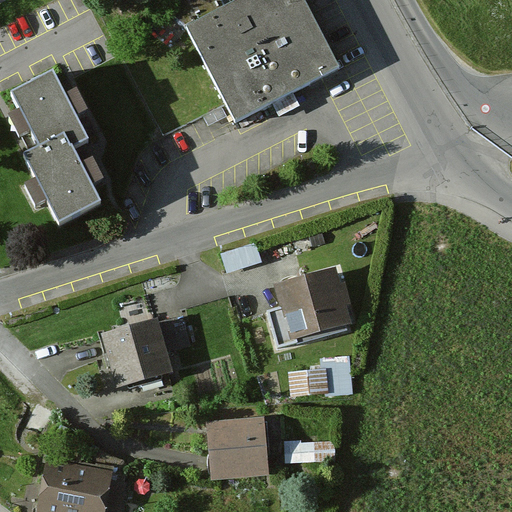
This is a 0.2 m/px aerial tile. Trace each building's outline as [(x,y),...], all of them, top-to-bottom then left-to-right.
[(315,0),(263,0),(192,34),(234,120),(347,65),(315,0)] [(77,90),(86,86),(74,62),(65,66),(77,90)] [(60,83),(19,102),(41,150),(26,157),(61,233),(104,213),(73,145),(86,140),(60,83)] [(258,238),(223,245),(227,266),(262,260),(258,238)] [(342,273),(280,287),(292,341),(354,328),(342,273)] [(184,324),(103,336),(112,392),(178,382),(173,351),(188,349),(184,324)] [(323,350),(323,361),(290,362),(290,390),(353,389),(352,349),(323,350)] [(267,421),(208,425),(211,481),(271,477),(267,421)] [(287,454),(329,452),(328,433),(285,435),(287,454)] [(110,511),(118,472),(53,459),(41,511),(110,511)]
